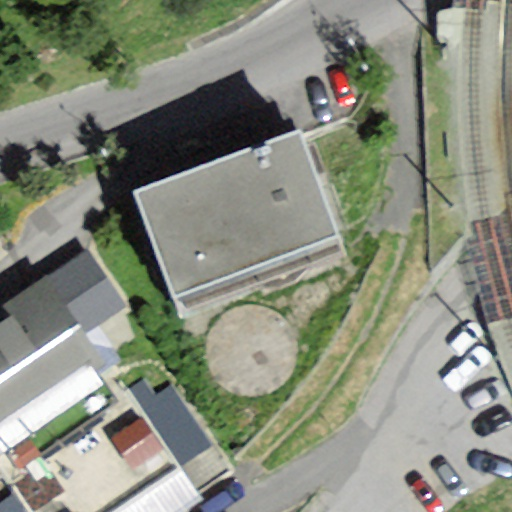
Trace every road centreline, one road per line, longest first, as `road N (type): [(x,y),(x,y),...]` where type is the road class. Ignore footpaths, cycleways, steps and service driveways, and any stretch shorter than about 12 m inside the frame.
road 1 (residential): [(0,146),(207,81),(363,0)]
road 2 (residential): [(370,464),(443,323),(511,252)]
road 3 (residential): [(239,511),(293,483),(370,464)]
